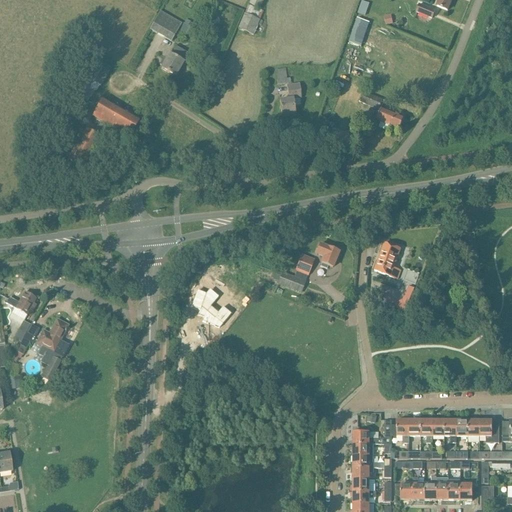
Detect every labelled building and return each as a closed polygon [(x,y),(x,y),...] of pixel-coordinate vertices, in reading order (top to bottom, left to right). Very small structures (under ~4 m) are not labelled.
[(263,0),(250,0),(249,4),(260,9),(263,0)] [(451,0),(440,0),(437,7),(447,11),(451,0)] [(370,4),(363,2),(358,14),(365,17),(370,4)] [(435,11),(419,5),(416,12),(432,19),(435,11)] [(181,25),(160,12),(150,30),(171,42),(181,25)] [(259,21),(244,14),(238,30),(253,36),(259,21)] [(190,23),(186,20),(179,32),(188,37),(192,30),(188,27),(190,23)] [(289,21),(282,36),(305,46),(306,44),(315,48),(325,26),(315,22),(314,24),(305,20),(302,27),(289,21)] [(215,40),(224,38),(223,30),(214,31),(215,40)] [(164,58),(160,66),(162,67),(161,70),(175,77),(183,63),(182,63),(188,54),(175,46),(169,55),(167,60),(164,58)] [(250,60),(226,60),(226,71),(228,71),(228,81),(236,81),(236,95),(252,96),(252,70),(250,71),(250,60)] [(91,66),(82,82),(96,91),(106,75),(91,66)] [(287,80),(285,69),(276,70),(277,86),(291,84),(290,79),(287,80)] [(281,108),(279,108),(280,110),(281,110),(282,117),(295,115),(294,107),(300,106),(299,100),(300,100),(299,85),(287,86),(289,100),(280,101),(281,108)] [(383,101),(364,93),(360,102),(379,110),(383,101)] [(139,121),(102,100),(92,117),(117,131),(114,136),(122,141),(125,135),(129,138),(139,121)] [(404,118),(381,109),(377,121),(399,130),(404,118)] [(70,129),(62,125),(55,137),(63,142),(70,129)] [(100,138),(85,129),(67,159),(82,168),(100,138)] [(118,157),(110,152),(108,155),(104,154),(96,166),(87,180),(92,183),(100,169),(101,170),(109,174),(118,157)] [(374,272),(397,280),(401,271),(394,269),(401,250),(384,244),(374,272)] [(319,246),(316,255),(323,258),(321,264),(322,264),(320,267),(327,270),(328,267),(332,269),(338,253),(327,248),(327,249),(319,246)] [(314,260),(301,255),(295,272),(308,277),(314,260)] [(283,262),(275,280),(298,290),(303,278),(291,274),(294,266),(283,262)] [(218,270),(202,273),(203,280),(219,277),(218,270)] [(220,283),(218,293),(229,296),(231,285),(220,283)] [(415,289),(409,286),(403,300),(398,302),(386,297),(384,303),(405,312),(415,289)] [(254,288),(247,296),(251,299),(258,291),(254,288)] [(196,291),(190,308),(199,311),(197,316),(203,318),(201,323),(219,329),(231,315),(222,307),(217,313),(211,308),(215,303),(215,302),(218,298),(209,291),(209,290),(208,291),(205,294),(196,291)] [(10,298),(7,303),(15,308),(9,318),(21,325),(19,329),(26,334),(31,325),(24,322),(26,319),(31,310),(33,311),(36,306),(33,305),(37,299),(35,298),(36,297),(33,295),(32,296),(26,293),(20,303),(11,298),(10,298)] [(44,331),(37,344),(42,347),(38,355),(43,358),(49,361),(51,357),(61,362),(63,358),(70,345),(63,342),(61,341),(69,326),(58,320),(50,334),(44,331)] [(39,330),(31,325),(26,334),(21,342),(16,352),(11,361),(16,363),(18,359),(20,360),(32,337),(34,338),(39,330)] [(61,362),(51,357),(41,378),(52,384),(58,372),(56,371),(61,362)] [(397,426),(392,426),(392,437),(397,437),(403,437),(402,445),(409,445),(409,437),(409,421),(397,421),(397,426)] [(409,437),(421,437),(421,421),(409,421),(409,437)] [(433,437),(433,421),(421,421),(421,437),(426,437),(426,445),(433,445),(433,437)] [(433,437),(445,437),(445,421),(433,421),(433,437)] [(456,437),(457,421),(445,421),(445,437),(450,437),(450,444),(456,444),(456,437)] [(456,437),(468,437),(468,421),(457,421),(456,437)] [(468,437),(480,437),(480,421),(468,421),(468,437)] [(480,421),(480,437),(486,437),(486,443),(499,444),(499,423),(492,423),(492,421),(480,421)] [(502,430),(502,443),(511,443),(511,439),(511,438),(511,421),(510,421),(510,423),(502,423),(502,430)] [(392,437),(392,426),(391,422),(385,422),(385,440),(369,440),(369,433),(353,433),(353,445),(373,445),(373,446),(385,446),(385,445),(392,445),(392,437)] [(373,445),(353,445),(353,457),(372,457),(373,457),(373,446),(373,445)] [(0,456),(0,474),(12,473),(10,455),(0,456)] [(353,457),(353,469),(369,469),(369,470),(379,470),(379,465),(372,465),(372,457),(353,457)] [(369,481),(369,470),(369,469),(353,469),(353,481),(369,481)] [(425,501),(437,501),(437,485),(437,477),(431,477),(431,485),(425,485),(425,501)] [(413,479),(413,485),(413,500),(425,501),(425,485),(424,485),(424,479),(418,479),(413,479)] [(353,492),(369,493),(369,481),(353,481),(353,492)] [(449,501),(461,501),(461,485),(460,485),(460,481),(449,481),(449,485),(449,501)] [(401,500),(413,500),(413,485),(395,484),(395,496),(401,496),(401,500)] [(449,501),(449,485),(437,485),(437,501),(449,501)] [(473,485),(461,485),(461,501),(473,501),(473,485)] [(369,493),(353,492),(353,504),(369,504),(369,499),(376,499),(376,493),(369,493)]
